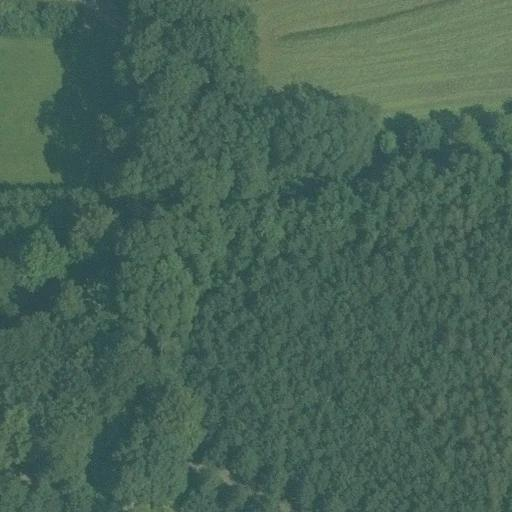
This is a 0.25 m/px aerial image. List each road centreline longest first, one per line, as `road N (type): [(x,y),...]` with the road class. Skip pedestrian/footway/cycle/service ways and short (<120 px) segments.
road 1 (unclassified): [(136,451),(174,0)]
road 2 (unclassified): [(288,511),(170,453),(136,451)]
road 3 (unclassified): [(0,477),(136,451)]
